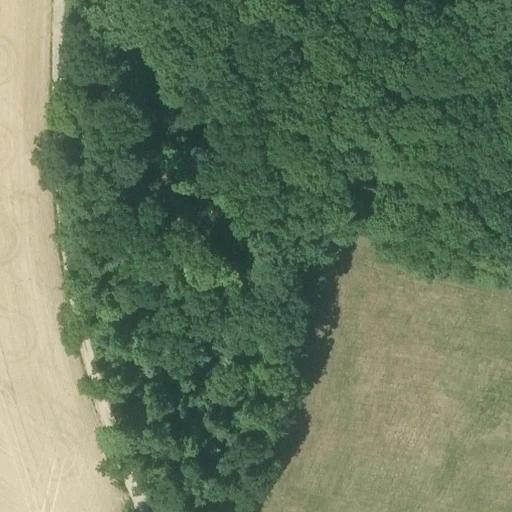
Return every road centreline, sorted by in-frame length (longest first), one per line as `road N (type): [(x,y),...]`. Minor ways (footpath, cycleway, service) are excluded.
road 1 (track): [(66,0),(60,158),(67,271),(104,409),(143,511)]
road 2 (unknown): [(137,490),(164,448),(179,389),(193,202),(146,114),(143,25),(155,0)]
